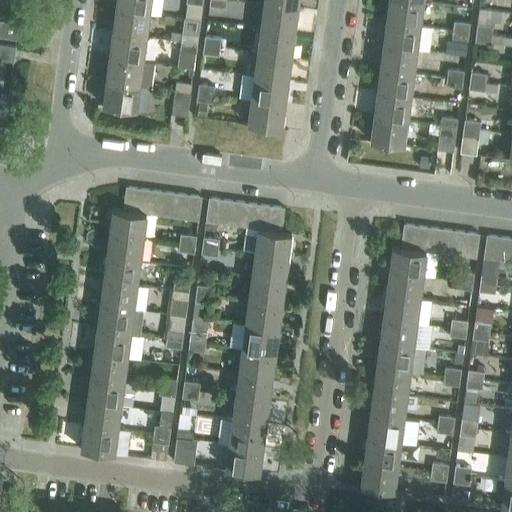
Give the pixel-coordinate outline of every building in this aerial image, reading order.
[(149,12),(150,0),(116,0),(116,7),(149,12)] [(420,24),(423,0),(389,0),(387,18),(420,24)] [(294,31),(297,7),(264,3),(261,26),(294,31)] [(492,32),(494,22),(501,22),(502,10),(479,6),(476,31),(492,32)] [(146,36),(149,12),(116,7),(112,31),(146,36)] [(197,42),(200,19),(185,17),(183,31),(182,40),(197,42)] [(0,34),(17,37),(18,24),(19,21),(0,18),(0,34)] [(387,18),(384,42),(417,47),(429,49),(432,25),(420,24),(387,18)] [(469,29),(470,21),(454,19),(453,27),(469,29)] [(291,54),(294,31),(261,26),(258,51),(291,54)] [(468,38),(469,29),(453,27),(452,36),(468,38)] [(143,59),(146,36),(112,31),(109,54),(143,59)] [(476,31),(475,39),(491,41),(492,32),(476,31)] [(221,37),(206,35),(205,43),(220,45),(221,37)] [(196,50),(197,42),(182,40),(181,48),(196,50)] [(0,58),(13,60),(16,44),(0,42),(0,58)] [(415,70),(417,47),(384,42),(381,66),(415,70)] [(219,53),(220,45),(205,43),(204,50),(219,53)] [(288,78),(291,54),(258,51),(255,74),(288,78)] [(155,60),(143,59),(109,54),(106,78),(140,83),(151,84),(155,60)] [(412,93),(415,70),(381,66),(378,90),(412,93)] [(463,77),(464,69),(448,66),(447,75),(463,77)] [(495,73),(471,70),(470,78),(494,81),(495,73)] [(285,102),(288,78),(255,74),(251,98),(285,102)] [(462,86),(463,77),(447,75),(446,84),(462,86)] [(137,107),(140,83),(106,78),(103,103),(137,107)] [(470,78),(469,87),(492,90),(497,90),(498,82),(494,81),(470,78)] [(177,79),(175,88),(190,90),(192,81),(177,79)] [(215,84),(199,82),(198,91),(214,93),(215,84)] [(188,114),(191,90),(190,90),(175,88),(172,112),(188,114)] [(409,116),(412,93),(378,90),(375,112),(409,116)] [(213,101),(214,93),(198,91),(197,99),(213,101)] [(0,127),(5,128),(10,95),(0,93),(0,127)] [(281,127),(285,102),(251,98),(248,122),(281,127)] [(405,144),(409,116),(375,112),(372,139),(405,144)] [(440,123),(456,125),(457,116),(442,114),(440,123)] [(465,117),(464,126),(479,128),(481,119),(465,117)] [(453,149),(456,125),(440,123),(430,121),(429,130),(431,131),(436,132),(435,136),(439,137),(437,147),(453,149)] [(478,139),(487,141),(489,129),(464,126),(460,150),(476,152),(478,139)] [(136,211),(139,186),(127,184),(123,209),(136,211)] [(149,212),(152,188),(139,186),(136,211),(146,212),(149,212)] [(161,214),(164,190),(152,188),(149,212),(161,214)] [(174,216),(177,191),(164,190),(161,214),(174,216)] [(186,217),(190,193),(177,191),(174,216),(186,217)] [(199,219),(202,195),(190,193),(186,217),(199,219)] [(219,222),(222,198),(209,196),(206,220),(219,222)] [(231,223),(235,199),(222,198),(219,222),(231,223)] [(244,225),(247,201),(235,199),(231,223),(244,225)] [(257,227),(260,203),(247,201),(244,225),(257,227)] [(269,228),(273,204),(260,203),(257,227),(259,227),(269,228)] [(282,230),(285,206),(273,204),(269,228),(282,230)] [(143,236),(146,212),(136,211),(123,209),(113,207),(110,232),(143,236)] [(414,248),(417,224),(404,222),(401,246),(414,248)] [(426,249),(429,225),(417,224),(414,248),(426,249)] [(439,251),(442,227),(429,225),(426,249),(427,249),(439,251)] [(288,257),(291,231),(282,230),(269,228),(259,227),(255,252),(288,257)] [(452,252),(455,228),(442,227),(439,251),(452,252)] [(464,254),(467,230),(455,228),(452,252),(464,254)] [(477,256),(480,231),(467,230),(464,254),(477,256)] [(140,261),(143,236),(110,232),(106,256),(140,261)] [(196,242),(197,234),(181,232),(180,240),(196,242)] [(496,258),(500,234),(487,232),(484,256),(496,258)] [(509,260),(511,238),(511,235),(500,234),(496,258),(509,260)] [(220,237),(204,235),(203,243),(218,245),(220,237)] [(194,251),(196,242),(180,240),(179,249),(194,251)] [(217,254),(218,245),(203,243),(202,252),(217,254)] [(423,274),(427,249),(426,249),(414,248),(401,246),(392,245),(389,270),(423,274)] [(285,280),(288,257),(255,252),(252,275),(285,280)] [(137,284),(140,261),(106,256),(103,280),(137,284)] [(473,279),(474,271),(458,269),(457,277),(473,279)] [(420,298),(423,274),(389,270),(386,294),(420,298)] [(497,274),(481,272),(480,280),(496,282),(497,274)] [(281,304),(285,280),(252,275),(249,299),(281,304)] [(472,288),(473,279),(457,277),(456,286),(472,288)] [(189,290),(190,281),(175,279),(173,288),(189,290)] [(103,280),(100,304),(143,310),(145,310),(148,286),(137,284),(103,280)] [(495,291),(496,282),(480,280),(479,289),(495,291)] [(213,284),(197,283),(196,291),(212,293),(213,284)] [(188,299),(189,290),(173,288),(170,313),(186,315),(188,299)] [(211,302),(212,293),(196,291),(193,315),(202,316),(204,301),(211,302)] [(417,322),(420,298),(386,294),(383,317),(417,322)] [(278,328),(281,304),(249,299),(245,323),(278,328)] [(140,333),(143,310),(100,304),(97,327),(130,332),(140,333)] [(493,307),(477,305),(474,328),(490,330),(491,321),(493,307)] [(183,338),(186,315),(170,313),(167,336),(183,338)] [(193,315),(191,331),(207,333),(209,317),(202,316),(193,315)] [(467,327),(468,318),(452,316),(451,325),(467,327)] [(413,345),(417,322),(383,317),(379,341),(413,345)] [(275,351),(278,328),(245,323),(235,322),(232,345),(242,346),(275,351)] [(465,335),(467,327),(451,325),(450,333),(465,335)] [(97,327),(93,351),(127,356),(141,358),(143,334),(140,333),(130,332),(97,327)] [(488,339),(490,330),(474,328),(473,336),(488,339)] [(207,333),(191,331),(190,339),(206,341),(207,333)] [(181,347),(183,338),(167,336),(166,344),(181,347)] [(204,350),(206,341),(190,339),(189,347),(204,350)] [(410,369),(413,345),(379,341),(376,364),(410,369)] [(272,375),(275,351),(242,346),(239,371),(272,375)] [(124,379),(127,356),(93,351),(90,375),(124,379)] [(407,393),(410,369),(376,364),(373,389),(407,393)] [(460,375),(461,366),(445,364),(444,373),(460,375)] [(484,369),(468,367),(467,376),(483,378),(484,369)] [(268,399),(272,375),(239,371),(235,394),(268,399)] [(459,384),(460,375),(444,373),(443,382),(459,384)] [(121,404),(124,379),(90,375),(87,399),(121,404)] [(176,386),(177,377),(162,376),(161,384),(176,386)] [(482,387),(483,378),(467,376),(466,384),(482,387)] [(184,378),(183,387),(199,389),(200,380),(185,378),(184,378)] [(175,395),(176,386),(161,384),(160,392),(175,395)] [(198,398),(199,389),(183,387),(182,396),(198,398)] [(477,390),(466,388),(464,399),(476,401),(477,390)] [(404,417),(407,393),(373,389),(370,412),(404,417)] [(265,422),(268,399),(235,394),(232,418),(265,422)] [(118,427),(121,404),(87,399),(84,423),(118,427)] [(170,433),(173,410),(161,408),(159,424),(155,423),(154,431),(170,433)] [(193,413),(180,411),(177,435),(192,437),(194,428),(191,428),(193,413)] [(400,441),(404,417),(370,412),(366,436),(400,441)] [(454,423),(455,415),(439,412),(438,421),(454,423)] [(478,418),(462,416),(461,424),(476,426),(478,418)] [(262,446),(265,422),(232,418),(229,442),(262,446)] [(452,432),(454,423),(438,421),(437,430),(452,432)] [(84,423),(80,447),(115,452),(127,454),(130,429),(118,427),(84,423)] [(473,450),(475,435),(476,426),(461,424),(458,448),(473,450)] [(169,442),(170,433),(154,431),(153,440),(169,442)] [(189,462),(192,437),(177,435),(173,460),(189,462)] [(397,465),(400,441),(366,436),(363,460),(397,465)] [(258,471),(262,446),(229,442),(225,467),(258,471)] [(511,479),(511,455),(507,455),(503,479),(511,479)] [(394,489),(397,465),(363,460),(360,484),(394,489)] [(447,471),(448,462),(433,460),(431,468),(447,471)] [(471,465),(455,463),(454,472),(470,474),(471,465)] [(446,479),(447,471),(431,468),(430,477),(446,479)] [(469,482),(470,474),(454,472),(453,480),(469,482)] [(511,504),(511,479),(503,479),(500,503),(511,504)]
